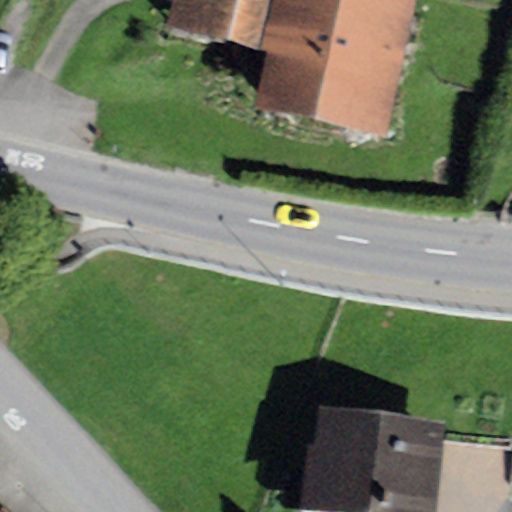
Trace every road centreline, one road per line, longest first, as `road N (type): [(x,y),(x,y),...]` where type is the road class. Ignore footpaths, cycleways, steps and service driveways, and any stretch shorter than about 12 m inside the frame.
road 1 (tertiary): [(511,259),(349,242),(0,171)]
road 2 (residential): [(0,393),(115,511)]
